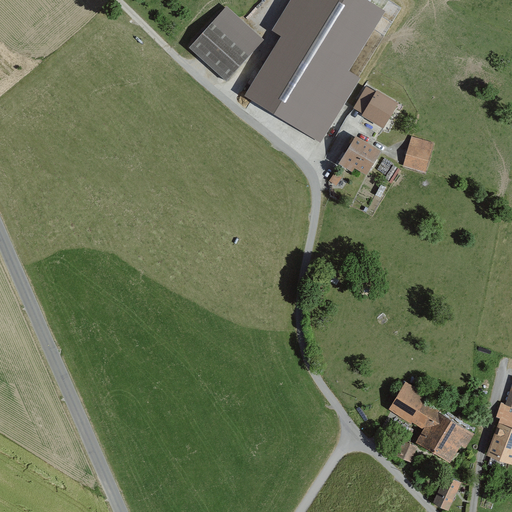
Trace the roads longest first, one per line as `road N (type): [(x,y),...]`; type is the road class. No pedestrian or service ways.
road 1 (unclassified): [(351,430),(302,346),(299,306),(316,190),(309,169),(181,62)]
road 2 (tertiary): [(121,511),(0,232)]
